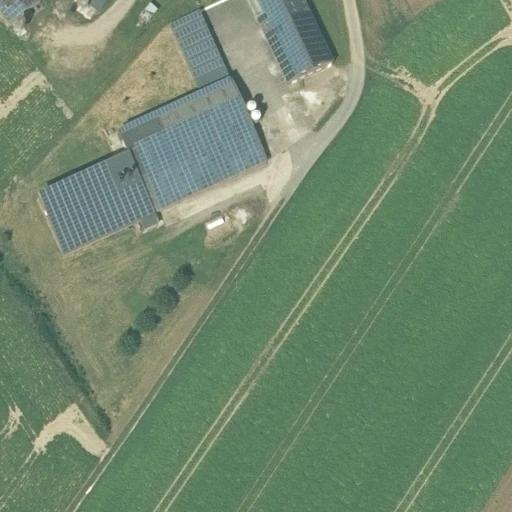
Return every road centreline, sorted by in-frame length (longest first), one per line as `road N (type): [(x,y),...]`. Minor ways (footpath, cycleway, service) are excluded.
road 1 (track): [(69,511),(271,218)]
road 2 (track): [(347,0),(358,76),(271,218)]
